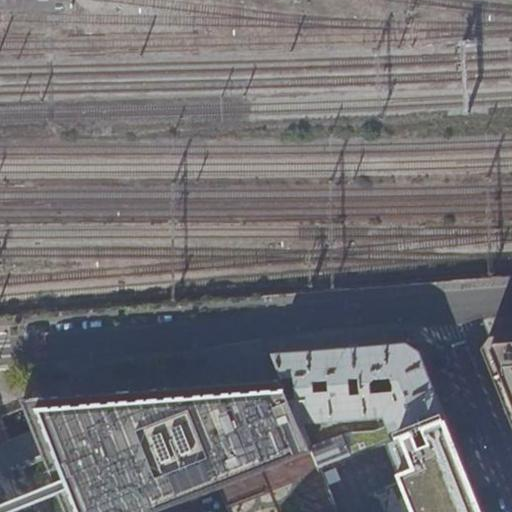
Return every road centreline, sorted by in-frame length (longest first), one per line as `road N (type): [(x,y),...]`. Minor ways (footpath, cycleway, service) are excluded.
road 1 (residential): [(0,352),(442,306)]
road 2 (residential): [(442,306),(511,484)]
